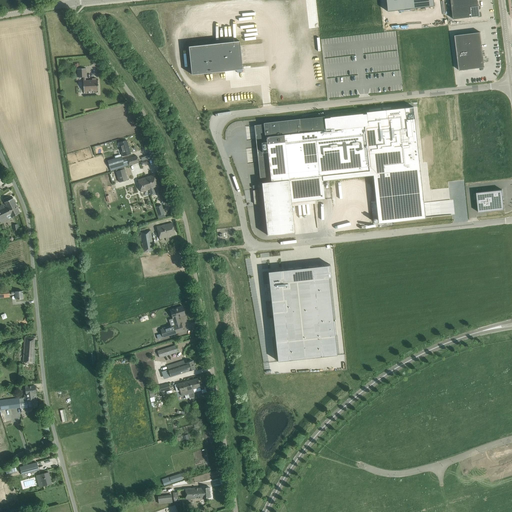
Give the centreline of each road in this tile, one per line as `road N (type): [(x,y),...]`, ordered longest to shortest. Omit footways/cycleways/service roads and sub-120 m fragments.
road 1 (unclassified): [(511,220),(249,246),(216,133),(229,115),(511,84)]
road 2 (unclassified): [(235,511),(192,252),(161,144),(66,3)]
road 3 (unclassified): [(0,153),(28,222),(47,399),(76,511)]
road 4 (unclassified): [(511,325),(445,343),(371,384),(316,436),(266,511)]
road 5 (unclassified): [(362,465),(392,474),(438,467),(511,439)]
